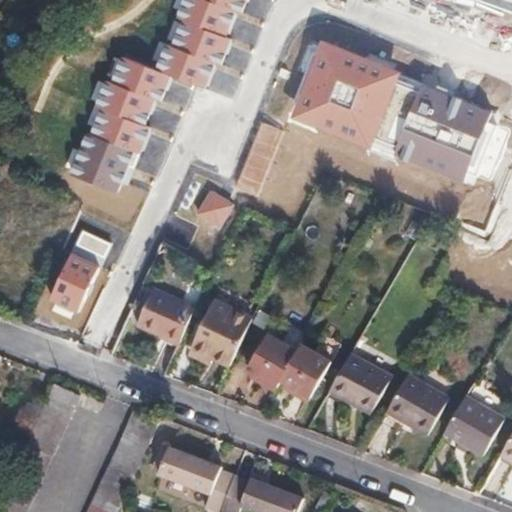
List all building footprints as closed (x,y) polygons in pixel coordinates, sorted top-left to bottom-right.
[(247,0),(191,0),(156,68),(172,76),(203,89),(247,0)] [(464,184),(493,114),(323,42),(294,117),(464,184)] [(117,194),(172,76),(156,68),(123,57),(71,176),(117,194)] [(258,197),(284,131),(262,123),(234,188),(258,197)] [(234,204),(209,190),(195,216),(221,229),(234,204)] [(78,314),(101,265),(73,252),(49,301),(78,314)] [(184,343),(200,306),(159,288),(141,325),(184,343)] [(220,361),(236,368),(238,366),(257,320),(220,305),(200,352),(220,361)] [(252,368),(257,372),(281,385),(284,379),(305,345),(311,334),(295,324),(284,342),(271,334),(252,368)] [(305,345),(284,379),(291,383),(313,396),(342,345),(326,336),(317,352),(305,345)] [(220,361),(200,352),(197,360),(217,369),(220,361)] [(356,353),(334,390),(372,413),(393,375),(356,353)] [(254,377),(277,391),(281,385),(257,372),(254,377)] [(413,374),(392,411),(432,434),(454,397),(413,374)] [(313,396),(291,383),(288,389),(309,402),(313,396)] [(472,395),(449,434),(488,456),(509,418),(472,395)] [(0,510),(0,511),(27,511),(74,408),(51,398),(0,510)] [(118,511),(149,447),(124,436),(87,511),(118,511)] [(225,508),(236,477),(219,471),(220,469),(171,449),(159,481),(225,508)] [(253,484),(236,477),(225,508),(235,511),(300,511),(305,500),(254,481),(253,484)]
